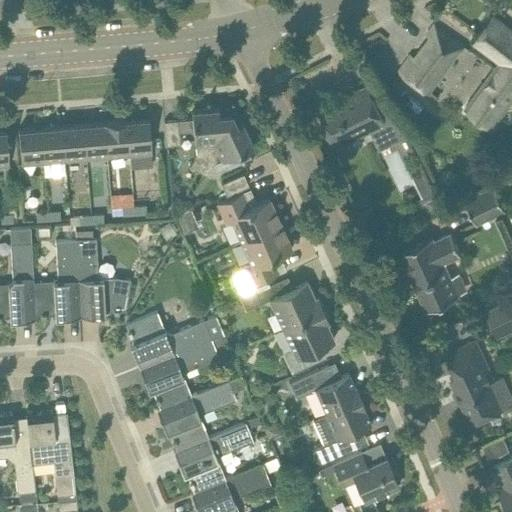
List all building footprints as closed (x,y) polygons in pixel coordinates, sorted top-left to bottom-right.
[(511,33),(491,18),(475,40),(501,60),(471,99),(485,109),(478,118),(492,128),(511,100),(511,33)] [(415,58),(411,55),(400,70),(428,91),(464,44),(435,24),(427,34),(424,40),(428,42),(415,58)] [(367,86),(320,109),(322,113),(337,145),(371,129),(378,143),(402,132),(386,98),(375,104),(367,86)] [(191,109),(193,129),(196,154),(190,165),(198,170),(234,107),(234,106),(218,108),(218,107),(191,109)] [(253,145),(242,120),(240,121),(234,107),(198,170),(207,174),(213,164),(235,153),(253,145)] [(151,152),(148,117),(127,119),(130,154),(151,152)] [(104,120),(104,121),(107,156),(130,154),(127,119),(127,118),(104,120)] [(180,143),(179,139),(177,119),(164,120),(166,144),(180,143)] [(107,156),(104,121),(83,123),(86,158),(107,156)] [(86,158),(83,123),(61,125),(64,160),(86,158)] [(64,160),(61,125),(40,126),(43,161),(64,160)] [(43,161),(40,126),(18,128),(20,148),(21,163),(43,161)] [(8,149),(6,129),(0,129),(0,164),(9,164),(8,149)] [(243,172),(224,180),(220,182),(225,194),(248,184),(243,172)] [(476,222),(505,209),(493,183),(464,196),(476,222)] [(250,188),(217,202),(226,223),(232,220),(241,240),(280,223),(269,197),(249,206),(243,192),(250,189),(250,188)] [(424,217),(441,209),(437,199),(419,206),(424,217)] [(135,213),(146,212),(146,204),(134,205),(135,213)] [(135,213),(134,205),(122,206),(123,214),(135,213)] [(47,219),(60,218),(59,210),(47,211),(47,219)] [(47,219),(47,211),(36,211),(36,219),(47,219)] [(1,222),(13,221),(13,213),(1,214),(1,222)] [(92,222),(103,221),(103,213),(91,214),(92,222)] [(91,214),(79,215),(80,223),(92,222),(91,214)] [(241,240),(250,260),(244,263),(253,283),(267,276),(286,268),(285,267),(278,270),(272,257),(292,248),(280,223),(241,240)] [(30,226),(9,227),(12,277),(9,282),(0,282),(0,315),(9,315),(9,319),(35,318),(35,314),(33,280),(31,240),(30,226)] [(92,237),(92,229),(74,229),(74,238),(80,315),(105,314),(105,310),(125,309),(128,293),(130,278),(116,276),(102,277),(98,273),(96,237),(92,237)] [(395,258),(404,279),(412,276),(427,310),(468,291),(458,269),(450,273),(444,259),(458,253),(447,230),(400,251),(402,255),(395,258)] [(74,238),(55,239),(57,275),(54,279),(33,280),(35,314),(54,313),(55,317),(80,315),(74,238)] [(254,286),(238,294),(244,309),(269,298),(282,327),(323,308),(318,298),(316,299),(307,280),(289,288),(283,291),(278,280),(256,289),(254,286)] [(292,348),(282,352),(291,371),(325,355),(323,343),(334,338),(325,319),(327,318),(323,308),(282,327),(292,348)] [(144,315),(125,323),(133,342),(130,343),(139,367),(223,333),(216,314),(204,319),(170,332),(165,330),(157,310),(144,315)] [(149,390),(152,388),(159,406),(156,408),(191,394),(183,375),(185,370),(218,356),(215,347),(226,343),(223,333),(139,367),(149,390)] [(447,353),(457,375),(451,378),(471,421),(511,402),(511,395),(502,373),(489,379),(483,365),(486,364),(476,340),(447,353)] [(309,371),(289,381),(296,397),(315,388),(326,412),(360,397),(355,386),(355,387),(348,372),(338,376),(332,361),(309,371)] [(166,432),(169,430),(177,448),(173,450),(208,436),(208,435),(200,417),(202,411),(236,398),(232,389),(245,385),(240,374),(228,378),(191,394),(156,408),(166,432)] [(316,458),(319,460),(322,462),(340,454),(345,452),(367,441),(360,427),(371,423),(364,408),(365,407),(360,397),(326,412),(313,418),(323,441),(314,445),(313,450),(313,454),(316,458)] [(40,413),(26,414),(28,434),(31,455),(46,454),(53,459),(57,493),(75,491),(69,431),(54,433),(51,408),(39,410),(40,413)] [(0,456),(6,456),(14,461),(17,491),(35,489),(31,455),(28,434),(14,435),(12,410),(0,411),(0,456)] [(183,473),(186,472),(194,490),(190,491),(190,492),(225,478),(225,477),(218,459),(219,453),(253,440),(248,428),(260,423),(257,416),(245,420),(208,435),(208,436),(173,450),(183,473)] [(385,455),(367,463),(361,449),(332,462),(342,485),(355,479),(364,500),(398,485),(385,455)] [(511,511),(511,455),(511,456),(493,465),(503,486),(499,488),(511,511)] [(225,478),(190,492),(198,511),(239,511),(234,500),(237,495),(270,482),(266,473),(280,467),(276,457),(225,477),(225,478)] [(308,463),(295,468),(298,476),(311,471),(308,463)] [(58,500),(59,509),(59,511),(77,511),(77,507),(76,498),(58,500)]
